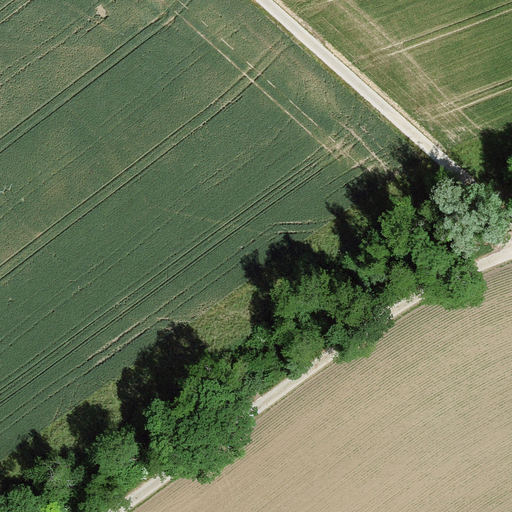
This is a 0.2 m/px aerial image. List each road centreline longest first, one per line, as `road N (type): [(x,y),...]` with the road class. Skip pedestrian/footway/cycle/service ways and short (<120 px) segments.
road 1 (track): [(511,252),(397,308),(117,511)]
road 2 (track): [(263,0),(511,225)]
